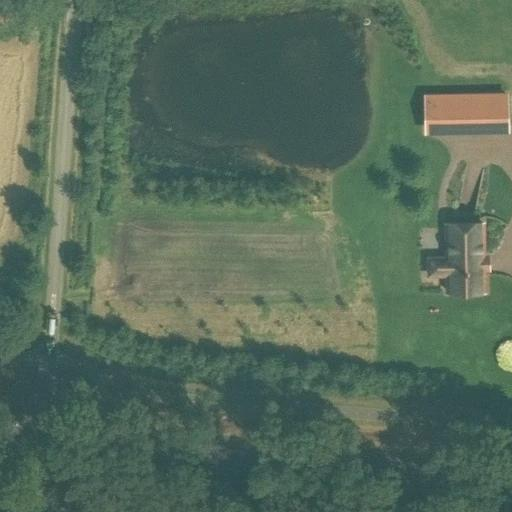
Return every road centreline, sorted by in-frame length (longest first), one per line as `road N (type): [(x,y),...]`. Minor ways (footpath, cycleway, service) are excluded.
road 1 (secondary): [(511,486),(41,450)]
road 2 (unclassified): [(41,450),(77,0)]
